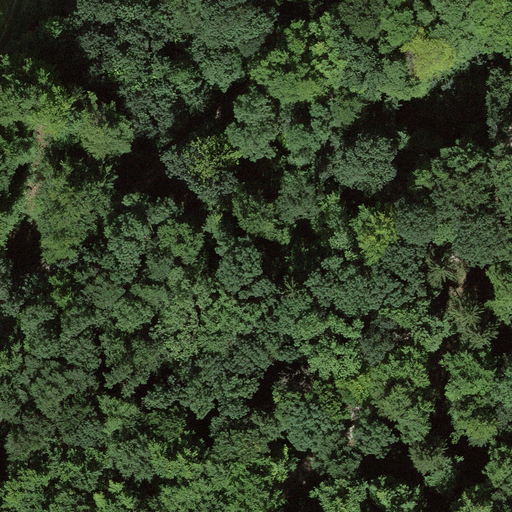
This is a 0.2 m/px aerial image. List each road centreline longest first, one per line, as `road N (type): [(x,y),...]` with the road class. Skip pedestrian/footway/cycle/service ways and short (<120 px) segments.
road 1 (track): [(511,141),(364,416),(261,511)]
road 2 (track): [(329,0),(207,124),(0,307)]
